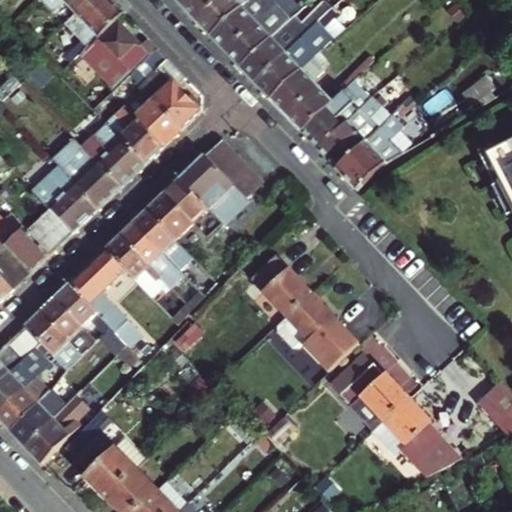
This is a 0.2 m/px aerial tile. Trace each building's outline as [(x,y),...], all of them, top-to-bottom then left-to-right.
[(76,14),(91,0),(41,0),(39,2),(50,14),(64,2),(76,14)] [(125,14),(111,0),(91,0),(76,14),(98,38),(125,14)] [(187,0),(180,7),(194,21),(216,0),(187,0)] [(236,0),(234,2),(231,0),(216,0),(194,21),(208,37),(240,9),(249,0),(236,0)] [(261,6),(248,18),(240,9),(208,37),(224,53),(255,25),(267,13),(261,6)] [(334,11),(330,6),(324,11),(328,16),(334,11)] [(326,25),(337,16),(334,11),(328,16),(323,21),(326,25)] [(278,18),(262,32),(255,25),(224,53),(238,68),(270,40),(285,26),(278,18)] [(99,44),(95,41),(81,55),(115,90),(130,76),(157,48),(151,41),(143,48),(120,25),(99,44)] [(289,36),(276,47),(270,40),(238,68),(252,83),(284,56),(297,44),(289,36)] [(176,86),(185,77),(157,48),(130,76),(145,92),(182,130),(202,112),(176,86)] [(300,54),(290,62),(284,56),(252,83),(268,100),(298,71),(307,63),(300,54)] [(21,84),(0,61),(0,81),(11,93),(21,84)] [(312,69),(303,77),(298,71),(268,100),(299,132),(329,105),(316,91),(325,82),(312,69)] [(467,92),(479,107),(501,90),(489,75),(467,92)] [(346,91),(337,81),(330,87),(339,97),(346,91)] [(329,105),(299,132),(316,151),(355,117),(345,107),(350,103),(347,100),(359,90),(354,84),(346,91),(339,97),(329,105)] [(139,97),(148,107),(136,118),(164,147),(182,130),(145,92),(139,97)] [(376,109),(372,103),(367,107),(372,112),(376,109)] [(136,118),(126,107),(107,126),(145,165),(164,147),(136,118)] [(372,112),(367,107),(355,117),(316,151),(335,170),(382,127),(388,121),(376,109),(372,112)] [(94,135),(83,146),(97,160),(122,186),(145,165),(107,126),(106,124),(94,135)] [(382,127),(335,170),(354,191),(385,163),(399,153),(388,142),(398,133),(394,128),(388,133),(382,127)] [(511,137),(489,149),(503,176),(500,177),(511,201),(511,137)] [(97,210),(122,186),(97,160),(83,146),(75,138),(53,159),(59,167),(60,167),(59,168),(74,184),(73,184),(97,210)] [(220,143),(205,156),(180,181),(210,211),(226,227),(251,203),(246,198),(255,189),(261,183),(221,142),(220,143)] [(0,182),(13,169),(2,158),(0,160),(0,182)] [(51,211),(72,233),(97,210),(73,184),(74,184),(59,168),(33,191),(51,211)] [(210,211),(180,181),(164,196),(194,227),(210,211)] [(194,227),(164,196),(148,211),(178,242),(194,227)] [(72,233),(51,211),(29,232),(51,254),(72,233)] [(178,242),(148,211),(135,224),(164,255),(171,249),(181,260),(188,253),(178,242)] [(0,240),(7,248),(30,272),(51,254),(29,232),(26,228),(19,235),(1,216),(0,216),(0,240)] [(164,255),(135,224),(122,237),(160,277),(174,265),(164,255)] [(160,277),(122,237),(107,251),(132,277),(145,291),(160,277)] [(30,272),(7,248),(0,255),(0,274),(13,289),(30,272)] [(109,300),(132,277),(107,251),(72,284),(101,315),(116,330),(132,347),(143,336),(109,300)] [(288,315),(313,292),(274,253),(250,276),(288,316),(288,315)] [(220,268),(211,276),(213,278),(221,287),(237,270),(229,263),(222,270),(220,268)] [(0,301),(13,289),(0,274),(0,301)] [(221,287),(213,278),(209,282),(218,290),(221,287)] [(72,284),(57,299),(86,330),(101,315),(72,284)] [(200,291),(186,304),(193,311),(206,298),(200,291)] [(288,316),(274,330),(296,354),(307,344),(317,355),(333,372),(360,345),(344,328),(334,318),(335,316),(313,292),(288,315),(288,316)] [(86,330),(57,299),(42,314),(71,344),(86,330)] [(179,326),(193,311),(186,304),(171,318),(179,326)] [(71,344),(42,314),(27,328),(44,345),(56,358),(71,344)] [(189,349),(203,334),(192,322),(178,337),(189,349)] [(44,345),(27,328),(13,341),(30,359),(44,345)] [(105,340),(100,334),(95,340),(100,345),(105,340)] [(0,386),(12,375),(24,364),(8,346),(0,353),(0,386)] [(90,354),(85,349),(80,354),(84,359),(90,354)] [(342,393),(372,363),(362,352),(331,382),(342,393)] [(84,359),(80,354),(76,358),(80,363),(84,359)] [(372,363),(342,393),(340,394),(372,428),(376,424),(382,419),(407,395),(384,372),(383,374),(372,363)] [(33,374),(21,385),(12,375),(0,386),(0,415),(26,390),(38,379),(33,374)] [(106,386),(99,378),(67,408),(25,448),(41,465),(46,461),(71,436),(66,430),(101,395),(99,392),(106,386)] [(511,433),(511,389),(503,380),(478,403),(509,435),(511,433)] [(48,389),(36,400),(26,390),(0,415),(0,421),(10,433),(52,393),(48,389)] [(25,448),(67,408),(52,393),(10,433),(25,448)] [(430,419),(407,395),(382,419),(406,443),(400,449),(425,476),(436,471),(463,458),(464,457),(429,422),(430,419)] [(406,443),(382,419),(376,424),(400,449),(406,443)] [(282,421),(266,436),(276,447),(292,432),(282,421)] [(140,468),(150,458),(129,436),(111,454),(97,440),(79,457),(92,471),(89,475),(110,497),(140,468)] [(123,511),(139,511),(161,491),(140,468),(110,497),(123,511)] [(182,511),(161,491),(139,511),(182,511)]
